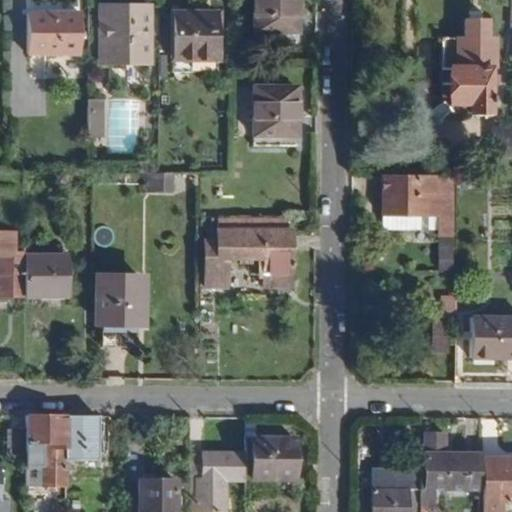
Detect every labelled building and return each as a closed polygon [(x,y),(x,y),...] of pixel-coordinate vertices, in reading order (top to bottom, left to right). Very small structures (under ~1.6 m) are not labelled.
[(254,0),(254,33),(297,33),(297,0),(254,0)] [(99,7),(99,64),(149,64),(149,8),(99,7)] [(28,14),(28,54),(79,55),(79,14),(28,14)] [(172,14),(171,60),(217,61),(217,14),(172,14)] [(451,68),(451,105),(470,106),(470,114),(491,114),(491,69),(495,69),(495,39),(488,39),(488,21),(465,21),(465,39),(457,39),(456,68),(451,68)] [(254,88),(253,137),(296,136),(297,89),(254,88)] [(97,118),(97,104),(87,104),(87,118),(97,118)] [(97,147),(97,118),(87,118),(87,147),(97,147)] [(97,156),(97,147),(87,147),(87,156),(97,156)] [(173,191),(173,174),(159,173),(150,173),(149,183),(153,184),(153,192),(173,191)] [(72,185),(72,176),(54,175),(54,187),(61,188),(62,184),(72,185)] [(503,190),(503,175),(478,175),(478,189),(503,190)] [(452,236),(452,178),(383,178),(383,215),(415,216),(439,216),(439,236),(452,236)] [(414,231),(415,216),(383,215),(383,231),(414,231)] [(288,231),(288,221),(219,220),(218,231),(288,231)] [(291,288),(291,231),(288,231),(218,231),(218,241),(206,241),(206,289),(227,288),(228,260),(263,260),(263,287),(291,288)] [(14,253),(14,232),(0,232),(0,297),(25,296),(25,256),(25,253),(14,253)] [(450,266),(451,239),(435,239),(435,266),(450,266)] [(66,296),(66,257),(25,256),(25,296),(66,296)] [(98,277),(96,324),(143,325),(144,278),(98,277)] [(438,295),(438,316),(454,316),(454,295),(438,295)] [(430,319),(428,349),(447,351),(449,320),(430,319)] [(511,360),(511,319),(472,319),(470,360),(511,360)] [(65,460),(65,418),(26,418),(26,430),(25,458),(25,486),(66,486),(65,460)] [(97,461),(98,418),(65,418),(65,460),(97,461)] [(25,458),(26,430),(9,431),(8,457),(25,458)] [(144,482),(145,434),(128,433),(127,511),(138,511),(139,482),(144,482)] [(481,492),(481,453),(447,454),(446,435),(424,434),(423,491),(481,492)] [(295,481),(295,440),(246,439),(246,453),(246,480),(295,481)] [(246,480),(246,453),(201,454),(199,511),(226,511),(226,482),(246,482),(246,480)] [(199,511),(201,454),(190,454),(189,511),(199,511)] [(511,505),(511,458),(484,459),(483,511),(501,511),(502,505),(511,505)] [(174,511),(175,482),(144,482),(139,482),(138,511),(174,511)] [(419,511),(420,493),(408,493),(408,488),(373,488),(372,511),(419,511)] [(0,511),(8,511),(9,501),(0,500),(0,511)] [(80,511),(81,502),(69,501),(69,511),(80,511)]
